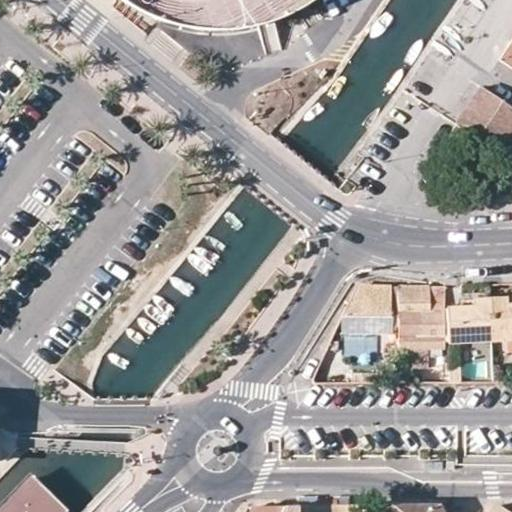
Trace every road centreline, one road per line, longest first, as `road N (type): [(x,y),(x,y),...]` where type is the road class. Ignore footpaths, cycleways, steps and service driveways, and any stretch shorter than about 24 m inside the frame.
road 1 (tertiary): [(63,0),(345,229)]
road 2 (residential): [(242,476),(480,484)]
road 3 (tertiary): [(345,229),(231,419)]
road 4 (tertiary): [(345,229),(432,245),(511,245)]
